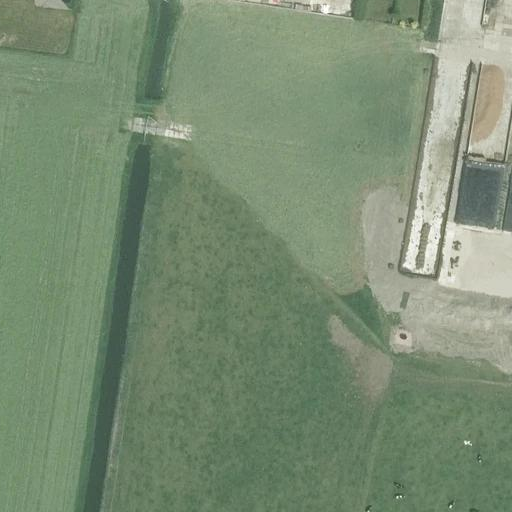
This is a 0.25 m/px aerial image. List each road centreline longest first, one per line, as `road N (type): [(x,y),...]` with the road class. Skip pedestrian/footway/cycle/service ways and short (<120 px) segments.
road 1 (track): [(92,119),(404,166),(401,226),(455,236),(511,220)]
road 2 (track): [(92,119),(35,511)]
